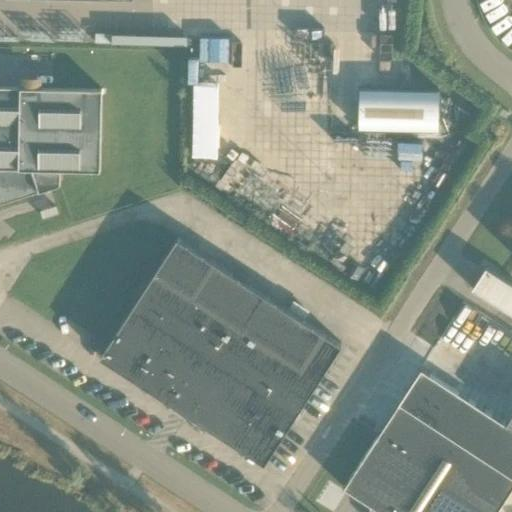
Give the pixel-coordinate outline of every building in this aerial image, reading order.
[(289,85),(291,85),(290,111),(318,111),(318,63),(289,63),(289,85)] [(0,203),(60,184),(61,169),(101,170),(102,88),(0,86),(0,203)] [(440,90),(360,88),(359,128),(439,130),(440,90)] [(215,98),(195,97),(195,121),(214,121),(215,98)] [(287,118),(288,141),(328,140),(327,117),(287,118)] [(347,132),(346,172),(438,174),(439,134),(347,132)] [(297,144),(297,169),(335,170),(335,145),(297,144)] [(265,462),(342,343),(178,236),(101,355),(265,462)] [(511,282),(486,266),(473,288),(511,312),(511,282)] [(496,511),(511,488),(511,426),(422,368),(344,486),(378,508),(375,511),(496,511)]
